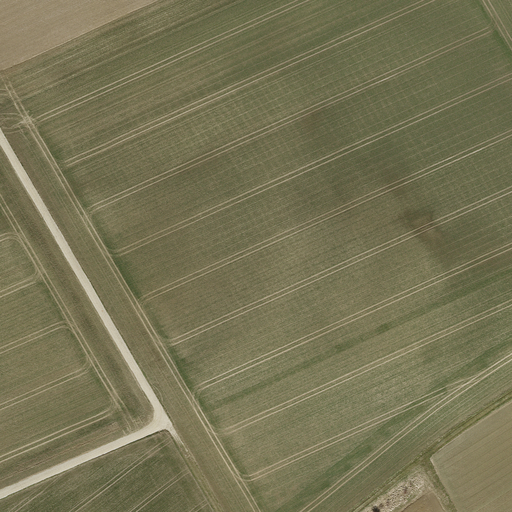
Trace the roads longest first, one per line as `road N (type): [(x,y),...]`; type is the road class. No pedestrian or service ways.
road 1 (track): [(217,511),(0,136)]
road 2 (track): [(511,390),(352,511)]
road 3 (track): [(161,415),(155,426),(0,494)]
